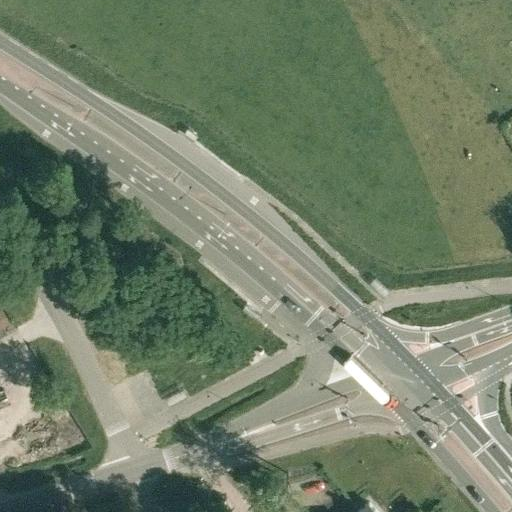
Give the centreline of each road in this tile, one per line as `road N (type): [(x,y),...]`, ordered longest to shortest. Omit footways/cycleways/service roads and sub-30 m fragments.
road 1 (primary): [(407,354),(248,211),(0,46)]
road 2 (primary): [(0,78),(267,273),(370,371)]
road 3 (unclassified): [(0,211),(49,287),(139,468)]
road 4 (tertiary): [(219,443),(396,398)]
road 5 (tertiary): [(370,371),(219,443)]
road 6 (primary): [(396,398),(489,511)]
road 7 (tertiary): [(1,511),(139,468)]
